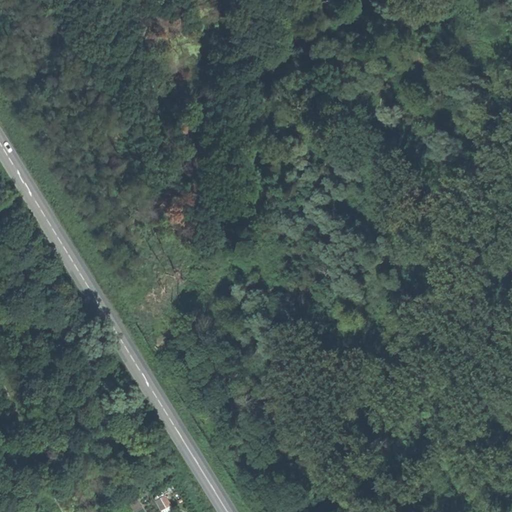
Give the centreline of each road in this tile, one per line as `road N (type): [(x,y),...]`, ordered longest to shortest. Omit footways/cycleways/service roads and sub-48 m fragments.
road 1 (primary): [(0,145),(228,511)]
road 2 (track): [(0,371),(68,511)]
